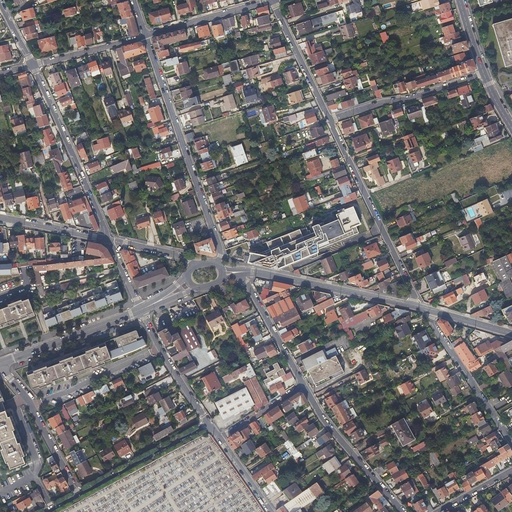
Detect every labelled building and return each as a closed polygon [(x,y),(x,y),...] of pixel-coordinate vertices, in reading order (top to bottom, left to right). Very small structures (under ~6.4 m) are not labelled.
[(338,3),(337,0),(329,0),(329,2),(317,6),(318,9),(338,3)] [(435,1),(434,0),(422,0),(420,1),(423,10),(438,5),(439,5),(438,0),(435,1)] [(126,18),(132,16),(128,1),(122,3),(117,4),(122,19),(124,18),(126,18)] [(193,8),(195,8),(196,7),(195,1),(187,4),(189,12),(194,11),(193,8)] [(303,14),(301,8),(299,2),(288,6),(292,18),(303,14)] [(437,15),(449,11),(451,11),(450,7),(448,2),(439,5),(438,5),(440,9),(434,11),(435,15),(437,15)] [(189,12),(187,4),(177,6),(179,15),(189,12)] [(260,17),(266,15),(269,14),(267,6),(266,6),(257,9),(258,10),(256,11),(257,14),(259,14),(260,17)] [(74,7),(69,8),(63,10),(65,17),(76,15),(74,7)] [(33,8),(27,10),(21,12),(22,16),(23,16),(25,21),(36,18),(33,8)] [(171,19),(170,14),(168,9),(158,11),(161,21),(171,19)] [(161,21),(158,11),(149,14),(152,24),(161,21)] [(450,15),(449,11),(437,15),(440,23),(453,19),(452,15),(450,15)] [(312,30),(311,28),(311,26),(322,22),(323,24),(336,20),(334,13),(296,24),(299,34),(312,30)] [(269,24),(266,15),(260,17),(257,18),(260,27),(269,24)] [(132,16),(126,18),(128,27),(125,27),(126,32),(127,32),(128,37),(138,34),(133,16),(132,16)] [(243,29),(244,28),(246,28),(245,25),(249,24),(247,16),(241,17),(242,20),(240,20),(243,29)] [(227,28),(230,27),(234,26),(232,18),(224,20),(222,21),(224,30),(228,29),(227,28)] [(511,18),(492,24),(505,67),(511,64),(511,18)] [(342,34),(353,31),(352,29),(350,23),(339,26),(340,32),(341,31),(342,33),(342,34)] [(27,27),(24,28),(26,36),(27,40),(38,38),(37,33),(41,32),(39,24),(38,24),(29,27),(27,27)] [(223,35),(222,30),(220,24),(212,27),(215,37),(223,35)] [(271,29),(269,24),(260,27),(256,28),(251,29),(252,32),(255,32),(256,33),(259,32),(271,29)] [(444,36),(454,33),(451,24),(441,27),(444,36)] [(199,37),(205,36),(210,35),(207,25),(197,28),(199,37)] [(100,29),(97,29),(94,30),(93,26),(91,27),(95,40),(100,38),(99,35),(102,35),(100,29)] [(158,52),(167,50),(167,47),(163,48),(162,44),(187,37),(184,29),(154,38),(153,42),(156,53),(158,52)] [(383,43),(385,43),(388,42),(384,31),(379,33),(383,43)] [(461,41),(458,32),(454,33),(444,36),(442,37),(444,43),(449,41),(451,45),(459,42),(461,41)] [(83,37),(86,44),(92,43),(90,34),(83,36),(83,37)] [(38,40),(39,46),(41,52),(57,48),(53,36),(38,40)] [(75,37),(77,43),(78,47),(86,44),(83,37),(80,37),(80,36),(75,37)] [(271,47),(272,48),(275,47),(275,48),(281,47),(278,37),(269,39),(270,43),(269,43),(270,47),(271,47)] [(305,42),(310,55),(323,51),(321,47),(314,49),(314,46),(312,39),(305,42)] [(181,51),(191,49),(200,47),(200,44),(206,42),(205,40),(180,46),(181,51)] [(462,49),(459,42),(451,45),(453,52),(462,49)] [(121,47),(126,62),(128,62),(127,58),(146,52),(143,45),(139,43),(121,47)] [(0,63),(14,61),(11,44),(0,46),(0,63)] [(126,62),(121,47),(116,49),(122,66),(118,67),(122,79),(123,79),(124,81),(125,82),(132,80),(129,73),(127,67),(126,64),(126,62)] [(275,57),(276,57),(278,56),(277,53),(286,51),(284,47),(273,50),(275,57)] [(174,48),(167,50),(158,52),(159,57),(169,55),(169,54),(175,52),(174,48)] [(310,55),(309,55),(312,65),(326,61),(323,54),(327,53),(332,52),(331,48),(329,49),(323,51),(310,55)] [(455,64),(457,63),(466,61),(463,52),(452,56),(455,64)] [(256,64),(255,62),(255,60),(259,59),(257,55),(246,58),(247,64),(248,66),(256,64)] [(176,57),(171,58),(165,60),(167,66),(177,64),(178,67),(178,70),(176,70),(175,71),(177,76),(189,73),(185,61),(178,63),(176,57)] [(136,73),(139,72),(141,71),(140,69),(145,67),(142,59),(133,62),(136,73)] [(458,66),(461,74),(473,71),(475,68),(471,59),(466,61),(457,63),(458,66)] [(87,64),(90,73),(99,70),(96,61),(87,64)] [(108,61),(101,64),(105,76),(112,73),(108,61)] [(91,74),(90,73),(87,64),(77,68),(81,78),(91,74)] [(319,77),(320,77),(329,74),(326,64),(313,68),(315,74),(317,73),(319,77)] [(206,69),(208,74),(209,78),(219,76),(216,66),(206,69)] [(256,66),(246,69),(249,80),(259,76),(256,66)] [(452,77),(461,74),(458,66),(450,69),(452,77)] [(75,69),(71,71),(66,72),(72,88),(81,84),(75,69)] [(294,69),(284,73),(288,84),(299,80),(297,76),(296,76),(295,73),(294,69)] [(344,76),(345,80),(352,77),(349,69),(340,72),(342,76),(344,76)] [(445,80),(452,77),(450,69),(443,72),(445,80)] [(61,83),(59,78),(57,72),(49,76),(53,87),(61,83)] [(336,76),(335,72),(329,74),(320,77),(322,85),(333,81),(332,77),(336,76)] [(438,82),(445,80),(443,72),(436,74),(436,75),(438,81),(438,82)] [(150,78),(149,76),(148,74),(142,76),(151,100),(156,98),(152,86),(151,86),(149,78),(150,78)] [(262,84),(261,84),(263,90),(264,89),(265,90),(267,89),(268,88),(283,83),(279,74),(272,76),(261,79),(262,84)] [(427,84),(438,81),(436,75),(426,79),(427,84)] [(352,77),(345,80),(343,80),(346,90),(356,86),(353,77),(352,77)] [(29,78),(19,80),(22,89),(29,87),(31,87),(31,86),(34,85),(33,82),(30,83),(29,78)] [(417,88),(427,84),(426,79),(415,83),(417,87),(417,88)] [(64,95),(66,97),(71,94),(66,81),(63,82),(68,92),(66,92),(62,84),(54,88),(58,97),(64,95)] [(412,89),(417,87),(415,83),(414,81),(404,85),(405,88),(406,87),(407,90),(412,89)] [(406,90),(405,88),(404,85),(403,82),(393,85),(394,89),(398,88),(399,93),(406,90)] [(183,100),(193,97),(189,86),(179,89),(183,100)] [(458,96),(459,95),(469,92),(466,86),(456,90),(458,96)] [(22,89),(23,94),(26,93),(28,102),(26,102),(27,105),(34,103),(29,87),(22,89)] [(249,90),(248,87),(242,89),(246,103),(258,100),(254,88),(251,89),(249,90)] [(293,104),(302,101),(301,97),(300,95),(301,94),(299,90),(289,93),(293,104)] [(346,92),(346,93),(345,93),(344,90),(326,96),(327,100),(347,94),(346,92)] [(448,99),(458,96),(456,90),(448,92),(449,96),(448,97),(448,99)] [(469,92),(459,95),(464,108),(474,104),(470,92),(469,92)] [(71,94),(66,97),(59,100),(62,107),(71,103),(72,105),(75,103),(71,94)] [(237,108),(232,94),(223,97),(228,111),(237,108)] [(196,96),(193,97),(183,100),(186,109),(199,105),(196,96)] [(422,100),(423,104),(425,107),(437,103),(435,96),(422,100)] [(112,98),(108,99),(104,101),(108,113),(108,112),(116,110),(112,98)] [(341,103),(342,105),(343,108),(354,105),(352,99),(341,103)] [(8,100),(1,102),(5,115),(11,113),(8,100)] [(35,103),(34,103),(27,105),(28,109),(33,107),(36,118),(45,115),(43,109),(42,109),(40,105),(36,106),(35,103)] [(412,108),(411,108),(411,107),(406,109),(410,119),(414,117),(415,118),(423,115),(425,121),(429,120),(425,107),(423,104),(412,108)] [(490,104),(481,107),(473,110),(474,113),(484,109),(486,113),(494,110),(490,104)] [(149,112),(149,113),(148,113),(149,116),(150,116),(152,119),(153,123),(164,119),(159,105),(148,109),(149,112)] [(263,108),(267,122),(277,119),(276,115),(277,115),(275,109),(274,109),(273,105),(263,108)] [(399,107),(397,107),(396,108),(396,109),(392,111),(393,114),(392,115),(393,118),(403,114),(401,108),(400,108),(399,107)] [(203,108),(193,111),(194,118),(192,119),(193,126),(202,123),(205,122),(203,108)] [(118,113),(116,110),(108,112),(111,121),(119,118),(118,113)] [(123,111),(118,113),(119,118),(120,120),(121,123),(132,119),(129,110),(123,112),(123,111)] [(205,147),(202,137),(194,139),(191,132),(185,134),(188,142),(193,140),(198,155),(201,154),(208,152),(234,143),(232,138),(233,138),(228,121),(233,120),(234,125),(244,121),(241,111),(205,122),(202,123),(209,146),(205,147)] [(75,122),(81,120),(79,112),(72,115),(75,122)] [(308,125),(313,124),(317,122),(314,113),(305,116),(308,125)] [(377,117),(374,117),(372,118),(371,114),(359,118),(362,128),(379,123),(377,117)] [(45,115),(36,118),(39,128),(49,125),(45,115)] [(484,119),(483,120),(482,120),(480,115),(470,119),(474,130),(478,129),(478,130),(483,127),(483,126),(486,125),(484,119)] [(26,130),(22,119),(18,121),(17,121),(15,121),(15,119),(10,121),(14,134),(26,130)] [(394,129),(390,119),(379,123),(383,136),(389,134),(388,131),(394,129)] [(351,123),(350,122),(350,120),(341,123),(345,133),(353,131),(357,130),(355,122),(351,123)] [(309,127),(311,132),(313,137),(324,134),(320,123),(309,127)] [(487,134),(498,129),(495,123),(485,127),(487,134)] [(161,130),(161,128),(160,126),(156,127),(157,130),(156,130),(157,134),(160,133),(162,141),(169,139),(168,135),(169,135),(167,128),(161,130)] [(49,129),(41,132),(47,147),(55,143),(49,129)] [(501,137),(498,129),(487,134),(490,142),(501,137)] [(80,134),(82,140),(88,137),(86,132),(80,134)] [(354,146),(355,149),(356,151),(365,148),(364,145),(369,143),(366,135),(352,139),(355,146),(354,146)] [(485,138),(484,137),(483,135),(469,141),(470,145),(471,145),(474,152),(483,149),(480,140),(485,138)] [(108,137),(97,141),(98,145),(93,146),(95,151),(104,148),(104,149),(111,147),(108,137)] [(307,147),(310,146),(314,145),(314,146),(329,142),(327,137),(306,144),(307,147)] [(491,145),(492,149),(494,153),(504,149),(500,142),(491,145)] [(81,143),(78,145),(76,146),(81,157),(84,156),(86,161),(88,160),(81,143)] [(231,148),(235,156),(238,165),(248,161),(241,144),(231,148)] [(128,158),(130,158),(133,157),(134,160),(139,158),(137,150),(142,147),(141,145),(130,149),(125,151),(126,154),(128,158)] [(164,160),(167,159),(169,158),(169,157),(172,155),(169,147),(161,150),(164,160)] [(58,174),(64,172),(61,165),(64,163),(59,149),(49,153),(51,159),(53,159),(58,174)] [(305,159),(311,157),(317,155),(315,149),(303,153),(305,159)] [(18,154),(20,162),(22,169),(32,166),(28,151),(18,154)] [(409,154),(411,159),(413,163),(422,160),(418,151),(409,154)] [(443,182),(505,156),(503,151),(441,177),(443,182)] [(209,155),(208,152),(201,154),(204,162),(200,163),(203,171),(216,167),(213,159),(212,160),(210,154),(209,155)] [(370,164),(375,162),(377,161),(380,160),(377,154),(367,158),(370,164)] [(312,174),(317,171),(323,169),(318,159),(308,163),(312,174)] [(330,161),(331,164),(332,168),(339,165),(337,159),(330,161)] [(124,174),(132,171),(130,165),(128,160),(111,167),(114,173),(122,169),(124,174)] [(387,165),(388,168),(389,170),(397,167),(395,163),(392,164),(390,160),(385,162),(386,165),(387,165)] [(87,165),(89,169),(91,173),(101,170),(97,161),(87,165)] [(159,161),(140,167),(142,171),(157,166),(161,165),(159,161)] [(379,167),(377,161),(375,162),(370,164),(364,166),(365,172),(368,171),(370,176),(371,175),(373,180),(375,179),(378,186),(385,184),(382,176),(380,177),(376,168),(379,167)] [(142,171),(140,167),(136,169),(134,163),(130,165),(132,171),(133,174),(142,171)] [(332,169),(334,173),(335,178),(346,173),(343,165),(332,169)] [(67,171),(64,172),(58,174),(63,189),(72,186),(67,171)] [(219,175),(206,180),(209,186),(221,181),(219,175)] [(157,189),(159,187),(161,186),(160,184),(162,182),(158,177),(146,176),(145,186),(152,187),(154,185),(157,189)] [(177,177),(178,178),(178,179),(174,181),(177,190),(185,187),(181,176),(177,177)] [(334,200),(346,195),(354,192),(358,190),(356,186),(349,189),(348,188),(351,187),(346,176),(337,180),(342,191),(332,195),(334,200)] [(97,186),(100,194),(109,190),(106,184),(117,179),(116,177),(105,182),(97,186)] [(135,181),(128,184),(131,191),(138,188),(135,181)] [(209,187),(210,190),(211,192),(224,188),(222,182),(209,187)] [(274,186),(273,182),(262,186),(264,190),(274,186)] [(511,187),(502,192),(506,201),(511,197),(511,187)] [(14,204),(11,194),(8,195),(6,188),(2,189),(6,205),(14,204)] [(104,202),(108,201),(112,199),(111,195),(117,193),(115,189),(101,195),(104,202)] [(15,204),(26,201),(26,199),(24,194),(24,191),(13,193),(15,204)] [(211,195),(212,199),(214,202),(223,199),(220,192),(211,195)] [(348,202),(356,198),(354,192),(346,195),(348,202)] [(293,215),(310,209),(305,194),(288,201),(293,215)] [(29,209),(34,208),(39,207),(37,197),(34,197),(26,199),(29,209)] [(46,201),(49,211),(59,208),(59,206),(56,198),(46,201)] [(68,203),(71,212),(86,208),(83,200),(82,198),(68,203)] [(86,199),(83,200),(86,208),(94,231),(95,231),(98,228),(86,199)] [(487,199),(477,203),(483,217),(493,212),(487,199)] [(182,203),(186,215),(196,212),(192,200),(186,202),(182,203)] [(118,202),(112,204),(114,207),(107,210),(111,220),(127,213),(125,208),(121,209),(118,202)] [(71,212),(68,203),(59,206),(59,208),(59,209),(63,221),(73,218),(71,212)] [(218,212),(226,209),(224,203),(215,206),(218,212)] [(393,210),(396,218),(409,212),(411,211),(410,207),(408,204),(393,210)] [(160,207),(158,207),(156,208),(157,212),(153,213),(158,230),(169,227),(164,210),(161,210),(160,207)] [(248,253),(246,262),(251,263),(251,264),(275,269),(316,253),(316,250),(357,234),(354,226),(359,224),(352,207),(334,214),(337,220),(319,227),(318,226),(317,225),(315,225),(310,227),(314,237),(294,245),(294,249),(289,251),(286,248),(279,251),(277,247),(269,250),(269,255),(268,256),(247,252),(247,253),(248,253)] [(229,216),(226,209),(218,212),(218,213),(221,220),(222,219),(229,216)] [(409,212),(396,218),(400,227),(413,221),(409,212)] [(147,216),(135,220),(138,229),(150,225),(147,216)] [(479,230),(481,229),(484,227),(480,218),(474,221),(479,230)] [(184,221),(173,224),(176,234),(187,231),(184,221)] [(220,225),(221,228),(222,230),(230,228),(228,222),(220,225)] [(226,236),(227,240),(233,238),(238,236),(235,230),(238,229),(239,230),(245,228),(244,225),(237,228),(233,229),(223,233),(224,236),(226,236)] [(246,233),(248,236),(249,239),(258,235),(256,229),(246,233)] [(413,239),(411,236),(410,233),(399,237),(403,244),(405,243),(413,239)] [(463,246),(464,248),(466,251),(475,247),(470,234),(461,238),(464,245),(463,246)] [(18,246),(17,236),(9,237),(10,247),(18,246)] [(35,238),(36,244),(37,249),(43,249),(42,247),(45,246),(44,237),(35,238)] [(413,239),(405,243),(408,250),(417,246),(415,241),(418,240),(419,241),(420,240),(419,237),(413,239)] [(216,254),(210,238),(194,244),(197,253),(214,256),(216,254)] [(35,239),(25,240),(27,249),(36,248),(35,239)] [(250,248),(266,242),(265,239),(248,245),(250,248)] [(102,258),(111,257),(106,248),(100,245),(88,242),(86,253),(101,256),(102,258)] [(60,243),(55,243),(51,244),(52,251),(61,250),(60,243)] [(368,258),(374,256),(380,253),(375,243),(364,248),(368,258)] [(424,252),(423,249),(414,254),(419,266),(423,264),(424,266),(432,262),(427,251),(424,252)] [(124,262),(131,278),(132,279),(136,289),(169,277),(165,268),(142,275),(131,251),(122,250),(120,253),(124,262)] [(499,282),(509,277),(511,275),(511,268),(509,263),(511,262),(511,252),(491,262),(499,282)] [(320,260),(323,268),(325,267),(328,275),(337,271),(331,256),(320,260)] [(111,257),(102,258),(103,264),(110,263),(111,265),(115,265),(111,257)] [(457,261),(457,259),(456,257),(445,263),(446,266),(457,261)] [(377,263),(379,267),(380,270),(389,266),(385,259),(377,263)] [(361,264),(362,267),(364,270),(373,265),(371,260),(361,264)] [(47,269),(47,264),(38,265),(33,265),(39,296),(44,295),(42,285),(41,285),(40,277),(37,278),(36,272),(35,271),(40,270),(47,269)] [(388,269),(382,272),(377,274),(380,282),(386,280),(391,277),(392,277),(388,269)] [(348,279),(352,277),(349,270),(340,274),(343,281),(348,279)] [(432,289),(444,283),(438,270),(424,277),(430,290),(432,289)] [(467,273),(464,275),(461,276),(462,279),(461,279),(464,286),(471,283),(467,273)] [(359,274),(352,277),(348,279),(350,283),(356,284),(357,283),(363,281),(359,274)] [(371,277),(363,281),(357,283),(358,285),(359,287),(360,288),(373,281),(371,277)] [(386,280),(380,282),(378,283),(381,288),(389,284),(388,281),(392,279),(391,277),(386,280)] [(511,294),(511,284),(509,277),(499,282),(506,298),(511,294)] [(73,281),(67,282),(61,284),(61,291),(68,289),(68,290),(74,287),(73,281)] [(274,290),(280,292),(281,291),(292,286),(270,281),(268,289),(262,287),(261,292),(262,293),(259,295),(262,300),(272,295),(268,293),(269,289),(274,290)] [(446,287),(444,283),(432,289),(433,293),(446,287)] [(118,287),(43,315),(47,327),(123,299),(118,287)] [(277,293),(281,301),(284,299),(284,298),(290,295),(287,289),(281,292),(281,291),(280,292),(277,293)] [(471,295),(473,300),(476,304),(479,303),(482,301),(489,298),(484,289),(471,295)] [(315,298),(317,304),(321,311),(324,309),(334,304),(330,294),(314,291),(315,298)] [(447,303),(448,303),(450,306),(458,301),(455,296),(452,291),(443,296),(447,303)] [(277,293),(272,295),(262,300),(264,304),(277,297),(278,300),(274,302),(275,303),(281,301),(277,293)] [(301,311),(298,312),(301,320),(317,312),(321,311),(317,304),(313,305),(307,293),(296,299),(301,311)] [(281,301),(275,303),(266,307),(272,318),(295,307),(296,306),(291,296),(284,299),(281,301)] [(239,311),(239,312),(242,310),(244,312),(246,311),(244,309),(248,307),(244,299),(234,305),(233,303),(230,305),(234,313),(239,311)] [(27,316),(34,314),(29,301),(23,304),(22,302),(7,307),(8,309),(0,312),(0,328),(1,328),(0,326),(13,321),(13,323),(28,318),(27,316)] [(511,303),(501,309),(504,315),(505,315),(508,321),(511,318),(511,303)] [(366,312),(367,314),(369,318),(385,310),(384,308),(385,306),(377,304),(365,310),(366,312)] [(354,316),(351,311),(348,305),(339,310),(345,320),(354,316)] [(298,312),(295,307),(272,318),(278,331),(284,342),(298,334),(293,324),(301,320),(298,312)] [(409,311),(402,310),(395,308),(395,312),(398,317),(409,311)] [(480,316),(480,317),(485,314),(485,313),(488,312),(486,308),(470,315),(477,317),(480,316)] [(324,313),(325,316),(326,318),(323,319),(325,324),(337,318),(333,309),(325,313),(324,313)] [(364,313),(366,312),(365,310),(354,316),(345,320),(342,322),(339,323),(341,326),(343,329),(367,318),(364,313)] [(215,313),(219,322),(223,320),(218,311),(215,313)] [(210,327),(219,322),(215,313),(205,317),(210,327)] [(381,318),(384,324),(387,322),(394,318),(391,313),(381,318)] [(408,316),(402,319),(395,322),(397,325),(398,324),(399,325),(405,322),(410,320),(408,316)] [(248,329),(248,328),(249,327),(257,341),(262,338),(260,333),(259,334),(254,324),(256,323),(254,319),(243,324),(247,330),(248,329)] [(437,322),(442,329),(446,336),(454,331),(447,321),(439,319),(437,322)] [(387,322),(384,324),(378,326),(380,330),(383,329),(384,332),(391,329),(387,322)] [(399,325),(394,328),(399,338),(411,332),(405,322),(399,325)] [(247,331),(247,330),(243,324),(239,326),(237,323),(230,326),(236,337),(239,335),(247,331)] [(180,338),(185,349),(187,353),(199,347),(187,324),(175,330),(177,334),(180,338)] [(180,338),(177,334),(170,336),(166,329),(157,333),(164,347),(174,342),(180,338)] [(484,337),(475,329),(467,338),(477,346),(484,337)] [(27,376),(32,390),(38,387),(39,389),(53,384),(52,382),(65,377),(66,379),(79,374),(78,372),(91,367),(92,368),(105,363),(104,361),(145,345),(142,339),(136,340),(135,338),(138,337),(135,330),(134,330),(104,342),(105,346),(99,348),(98,347),(85,352),(86,353),(73,358),(72,357),(59,362),(60,363),(47,369),(46,367),(33,372),(33,374),(27,376)] [(421,350),(422,349),(432,344),(425,330),(411,337),(414,342),(416,341),(421,350)] [(242,341),(239,335),(236,337),(242,349),(245,347),(242,341)] [(489,352),(496,348),(511,339),(502,337),(486,345),(489,352)] [(185,349),(180,338),(174,342),(179,353),(185,349)] [(302,354),(307,351),(313,348),(310,344),(312,343),(309,338),(297,344),(302,354)] [(454,342),(457,346),(464,342),(461,338),(454,342)] [(511,339),(496,348),(501,356),(503,360),(508,368),(511,365),(511,363),(508,359),(504,352),(511,347),(511,339)] [(276,356),(275,355),(275,354),(276,353),(270,342),(265,344),(266,346),(263,347),(264,349),(268,355),(269,357),(270,356),(271,358),(276,356)] [(464,342),(457,346),(454,348),(465,365),(475,359),(464,342)] [(432,344),(422,349),(428,361),(433,358),(433,357),(432,355),(434,354),(438,352),(433,343),(432,344)] [(335,356),(336,355),(338,355),(334,348),(325,352),(323,349),(300,361),(302,365),(298,367),(301,372),(308,369),(335,356)] [(187,353),(185,349),(179,353),(171,358),(174,363),(185,356),(187,362),(191,360),(187,353)] [(409,359),(408,360),(406,361),(408,364),(416,360),(413,354),(408,356),(409,359)] [(237,363),(228,368),(231,374),(242,367),(237,356),(234,357),(237,363)] [(343,374),(335,356),(308,369),(316,387),(343,374)] [(492,378),(497,375),(502,371),(500,369),(498,370),(495,365),(503,360),(501,356),(484,367),(490,376),(490,375),(492,378)] [(478,358),(475,359),(465,365),(469,371),(470,370),(471,371),(481,366),(481,365),(483,364),(480,360),(479,360),(478,358)] [(138,369),(140,373),(142,377),(155,371),(151,363),(138,369)] [(250,379),(256,376),(255,375),(249,363),(243,367),(245,370),(250,379)] [(280,369),(279,366),(277,363),(273,365),(275,370),(271,372),(269,367),(264,370),(268,378),(264,380),(266,384),(278,378),(284,375),(285,374),(282,368),(280,369)] [(179,371),(181,373),(182,376),(195,369),(192,364),(189,365),(179,371)] [(221,379),(222,381),(224,383),(237,376),(236,375),(245,370),(243,367),(242,367),(231,374),(221,379)] [(444,367),(435,372),(440,382),(446,379),(450,377),(444,367)] [(502,371),(497,375),(502,382),(506,388),(511,384),(511,375),(507,368),(502,371)] [(369,379),(364,369),(355,373),(360,384),(369,379)] [(450,390),(452,393),(454,396),(461,391),(457,385),(461,383),(457,376),(460,374),(459,371),(450,377),(446,379),(451,389),(450,390)] [(202,380),(206,387),(210,394),(220,389),(213,375),(202,380)] [(231,396),(240,412),(251,406),(252,406),(251,407),(253,410),(268,401),(256,376),(250,379),(243,383),(245,388),(231,396)] [(121,377),(112,381),(115,387),(124,383),(121,377)] [(408,380),(399,385),(404,395),(415,389),(413,385),(412,386),(410,384),(408,380)] [(278,390),(280,394),(285,391),(280,382),(269,388),(272,393),(278,390)] [(94,390),(96,394),(102,391),(103,393),(107,391),(106,390),(109,389),(106,384),(94,390)] [(146,393),(147,396),(157,391),(159,390),(166,387),(164,384),(146,393)] [(90,396),(96,394),(94,390),(82,396),(85,403),(87,402),(87,403),(92,400),(90,396)] [(331,407),(339,403),(334,394),(332,390),(325,394),(327,398),(326,398),(331,407)] [(159,402),(162,400),(157,391),(147,396),(146,397),(148,401),(151,406),(159,402)] [(9,469),(24,463),(22,457),(24,456),(19,443),(17,444),(12,431),(14,430),(9,416),(7,417),(2,402),(4,402),(0,392),(0,444),(2,449),(0,450),(5,463),(7,463),(9,469)] [(299,400),(300,401),(301,403),(293,408),(295,409),(307,401),(302,393),(298,392),(288,399),(293,406),(296,404),(295,403),(299,400)] [(432,398),(434,402),(437,406),(442,402),(446,400),(442,393),(432,398)] [(123,406),(129,404),(134,401),(131,394),(120,400),(123,406)] [(493,406),(496,404),(500,401),(496,395),(488,400),(493,406)] [(223,421),(240,412),(231,396),(230,397),(215,405),(223,421)] [(164,399),(162,400),(159,402),(165,413),(175,409),(169,397),(164,399)] [(293,406),(288,399),(281,404),(286,411),(293,407),(293,406)] [(340,425),(350,420),(345,409),(349,407),(345,399),(339,403),(331,407),(340,425)] [(73,401),(69,403),(65,405),(68,412),(76,408),(73,401)] [(461,421),(470,416),(478,411),(475,407),(476,406),(474,401),(466,405),(470,413),(460,419),(461,421)] [(424,419),(426,418),(428,417),(427,416),(429,414),(433,412),(428,403),(418,409),(424,419)] [(67,421),(69,420),(71,419),(68,414),(66,415),(61,405),(59,406),(67,421)] [(266,413),(271,422),(283,414),(278,406),(266,413)] [(180,421),(186,417),(182,410),(175,414),(176,417),(177,416),(180,421)] [(476,423),(478,427),(486,423),(479,411),(478,411),(470,416),(475,423),(476,423)] [(298,420),(296,416),(294,412),(285,418),(290,426),(298,420)] [(271,422),(266,413),(262,416),(266,421),(267,421),(268,423),(269,423),(271,425),(273,424),(271,422)] [(53,428),(55,427),(62,424),(59,418),(60,418),(57,414),(48,419),(53,428)] [(131,420),(133,425),(136,430),(148,423),(143,414),(131,420)] [(304,429),(308,426),(305,423),(307,421),(308,421),(305,418),(294,425),(298,432),(304,429)] [(391,425),(397,435),(403,446),(415,439),(404,418),(391,425)] [(256,435),(259,433),(262,431),(258,426),(255,422),(255,421),(249,424),(256,435)] [(350,434),(357,430),(353,422),(343,427),(348,435),(350,434)] [(478,427),(484,437),(492,433),(490,430),(491,430),(487,422),(486,423),(478,427)] [(310,425),(308,426),(304,429),(310,437),(318,432),(313,423),(310,425)] [(55,427),(58,434),(65,431),(62,424),(55,427)] [(154,435),(155,437),(156,439),(174,430),(171,425),(154,435)] [(244,440),(246,438),(248,437),(247,435),(251,432),(248,427),(245,429),(244,428),(238,432),(244,440)] [(65,431),(58,434),(66,449),(75,444),(68,429),(65,431)] [(360,429),(357,430),(350,434),(354,441),(364,435),(360,429)] [(245,442),(244,440),(238,432),(228,438),(227,442),(231,447),(233,450),(240,445),(245,442)] [(315,440),(318,445),(331,437),(327,432),(315,440)] [(485,439),(488,443),(496,439),(493,432),(492,433),(484,437),(481,439),(482,441),(485,439)] [(479,441),(477,439),(476,436),(468,441),(470,446),(479,441)] [(314,441),(313,440),(312,438),(302,445),(304,448),(314,441)] [(387,438),(384,440),(380,442),(384,449),(391,446),(387,438)] [(241,453),(244,456),(255,449),(256,449),(249,439),(247,441),(245,442),(240,445),(242,448),(244,451),(241,453)] [(497,440),(496,439),(488,443),(480,448),(482,451),(485,449),(485,448),(486,447),(489,452),(500,445),(497,440)] [(125,440),(119,443),(114,447),(120,457),(131,450),(125,440)] [(410,449),(411,451),(412,453),(426,446),(424,442),(410,449)] [(261,457),(266,454),(270,451),(265,443),(256,449),(255,449),(261,457)] [(284,445),(283,443),(274,449),(276,452),(281,449),(280,447),(284,445)] [(319,457),(322,456),(325,454),(327,458),(335,452),(330,444),(316,453),(319,457)] [(498,449),(501,454),(510,448),(507,444),(498,449)] [(368,452),(367,452),(369,457),(379,453),(375,445),(366,449),(368,452)] [(111,447),(106,451),(100,454),(105,462),(111,458),(116,455),(111,447)] [(480,466),(485,476),(487,479),(491,477),(485,467),(487,466),(488,468),(510,455),(511,458),(511,450),(510,448),(501,454),(495,458),(489,461),(480,466)] [(75,452),(74,450),(69,453),(72,458),(73,457),(75,460),(73,462),(75,466),(77,465),(86,461),(80,450),(75,452)] [(301,450),(294,455),(296,458),(299,457),(303,454),(301,450)] [(436,465),(440,463),(437,457),(434,452),(434,451),(429,454),(436,465)] [(434,452),(437,457),(440,463),(443,461),(436,451),(434,452)] [(294,455),(291,456),(297,465),(299,464),(296,458),(294,455)] [(47,459),(52,469),(53,469),(54,470),(58,468),(52,456),(47,459)] [(323,464),(326,469),(329,473),(341,465),(335,456),(323,464)] [(92,472),(86,461),(77,465),(79,469),(83,477),(92,472)] [(386,465),(389,470),(391,474),(399,470),(394,461),(386,465)] [(262,476),(274,468),(275,467),(272,463),(252,476),(255,480),(262,476)] [(346,464),(342,467),(337,470),(339,472),(341,471),(343,473),(342,474),(343,476),(345,475),(346,478),(353,474),(351,470),(346,464)] [(379,476),(380,475),(382,473),(381,473),(384,470),(380,466),(373,470),(379,476)] [(478,480),(485,476),(480,466),(473,471),(477,479),(478,480)] [(276,471),(274,468),(262,476),(268,484),(277,479),(275,477),(273,473),(276,471)] [(392,475),(394,479),(396,483),(408,477),(403,469),(392,475)] [(472,481),(477,479),(473,471),(469,473),(470,475),(466,477),(468,481),(470,485),(473,483),(472,481)] [(458,479),(454,473),(454,472),(448,475),(451,480),(448,482),(447,481),(444,483),(450,493),(460,488),(455,480),(458,479)] [(418,475),(421,481),(424,486),(428,484),(422,473),(418,475)] [(358,482),(353,474),(346,478),(341,482),(342,484),(346,481),(351,487),(358,482)] [(59,482),(60,484),(61,486),(63,485),(63,487),(67,484),(63,477),(58,480),(59,482)] [(47,489),(59,482),(58,480),(57,478),(49,482),(47,478),(43,480),(47,489)] [(404,492),(415,485),(412,480),(400,486),(404,492)] [(472,487),(470,485),(468,481),(461,484),(465,491),(472,487)] [(317,482),(302,492),(290,501),(276,510),(277,511),(295,511),(300,509),(309,503),(323,494),(324,493),(318,483),(317,482)] [(290,501),(302,492),(295,482),(283,490),(290,501)] [(61,486),(60,484),(57,485),(62,495),(65,494),(61,486)] [(418,491),(415,485),(404,492),(407,497),(418,491)] [(449,494),(447,490),(444,487),(438,490),(436,487),(432,489),(439,500),(449,494)] [(31,496),(33,499),(34,502),(40,499),(42,502),(43,501),(37,489),(33,491),(35,494),(31,496)] [(503,491),(501,493),(506,501),(508,504),(509,504),(511,501),(511,497),(506,489),(503,491)] [(373,502),(379,509),(383,506),(388,502),(378,490),(369,496),(370,498),(373,502)] [(12,502),(13,504),(31,495),(29,493),(12,502)] [(508,504),(506,501),(501,493),(490,500),(498,511),(508,504)] [(325,497),(323,494),(309,503),(312,506),(325,497)] [(34,502),(33,499),(30,500),(28,498),(16,504),(19,509),(21,508),(22,510),(29,505),(29,504),(31,503),(35,510),(38,509),(34,502)] [(427,506),(425,502),(423,499),(413,504),(417,511),(421,511),(427,509),(428,511),(434,509),(431,504),(427,506)] [(366,502),(352,511),(369,511),(373,510),(366,502)]
